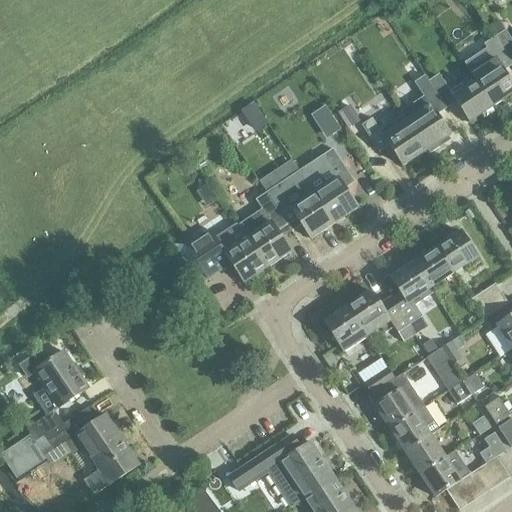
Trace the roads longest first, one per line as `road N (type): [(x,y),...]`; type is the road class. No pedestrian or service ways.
road 1 (track): [(0,323),(58,273),(141,159),(360,0)]
road 2 (residential): [(309,374),(277,323),(281,303),(511,147)]
road 3 (residential): [(309,374),(173,463),(81,326)]
road 4 (residential): [(399,511),(309,374)]
